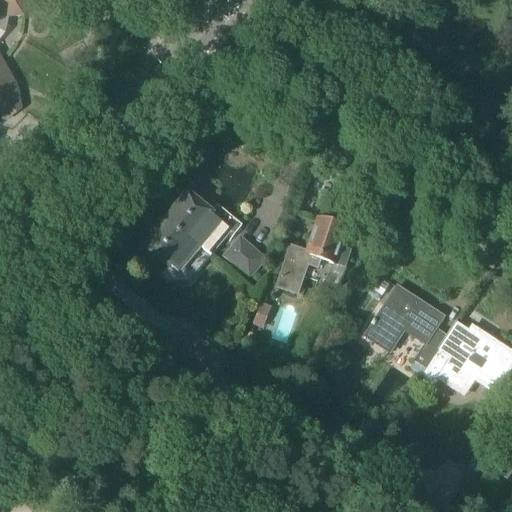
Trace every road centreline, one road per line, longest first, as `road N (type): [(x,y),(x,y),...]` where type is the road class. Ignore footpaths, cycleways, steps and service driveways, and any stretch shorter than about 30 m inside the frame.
road 1 (unclassified): [(511,264),(183,48)]
road 2 (tertiary): [(0,280),(183,48)]
